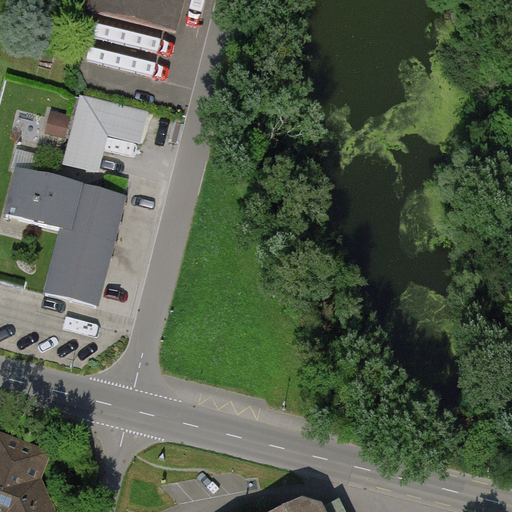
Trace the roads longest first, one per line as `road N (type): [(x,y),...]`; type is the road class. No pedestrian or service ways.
road 1 (residential): [(235,0),(128,410)]
road 2 (primary): [(128,410),(511,507)]
road 3 (primary): [(0,378),(128,410)]
